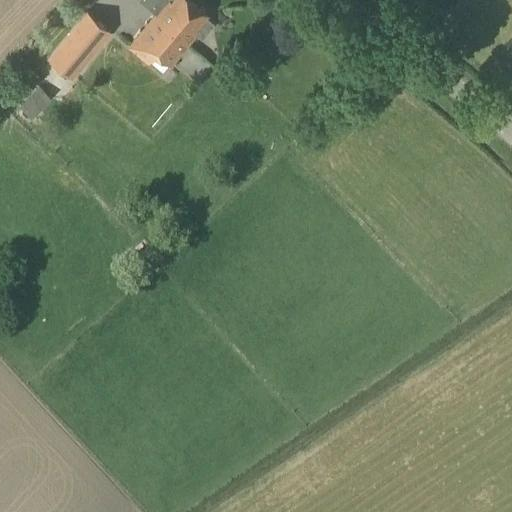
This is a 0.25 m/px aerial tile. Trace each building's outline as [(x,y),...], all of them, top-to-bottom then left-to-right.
[(185,40),(188,44),(197,34),(203,38),(215,23),(206,16),(208,14),(191,0),(138,0),(156,14),(177,32),(185,39),(185,40)] [(73,80),(113,32),(87,11),(47,58),(73,80)] [(177,32),(156,14),(137,37),(128,47),(149,65),(157,54),(171,65),(188,44),(185,40),(185,39),(177,32)] [(248,91),(259,81),(251,71),(239,81),(248,91)] [(32,118),(51,98),(39,86),(20,106),(32,118)]
